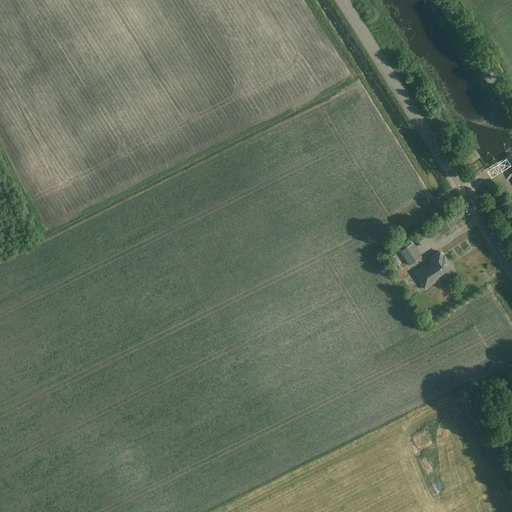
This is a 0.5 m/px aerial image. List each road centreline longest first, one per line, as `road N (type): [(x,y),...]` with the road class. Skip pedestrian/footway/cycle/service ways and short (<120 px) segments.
road 1 (unclassified): [(463,190),(342,0)]
road 2 (unclassified): [(511,111),(441,0)]
